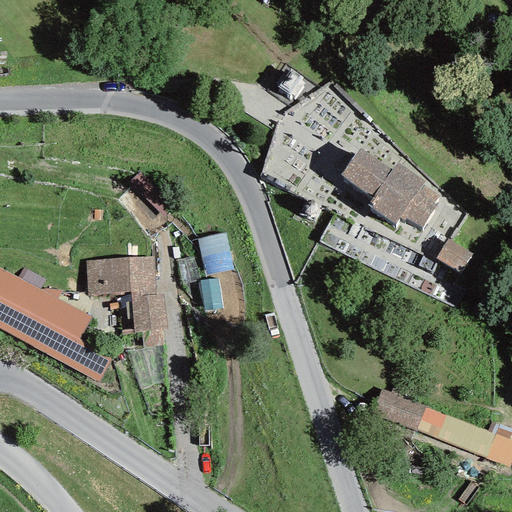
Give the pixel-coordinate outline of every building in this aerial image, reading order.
[(437,202),(395,175),(390,182),(359,162),(341,189),(372,210),(368,216),(410,243),(416,235),(420,237),(435,215),(431,212),(437,202)] [(176,209),(139,176),(128,189),(164,222),(176,209)] [(205,271),(234,267),(230,230),(201,234),(205,271)] [(449,249),(439,266),(459,279),(470,262),(449,249)] [(152,265),(89,269),(91,303),(130,301),(133,339),(156,337),(152,265)] [(0,272),(0,333),(99,387),(109,368),(76,350),(91,322),(0,272)] [(221,272),(201,275),(206,307),(226,304),(221,272)] [(511,445),(387,395),(378,418),(508,470),(511,460),(511,445)]
